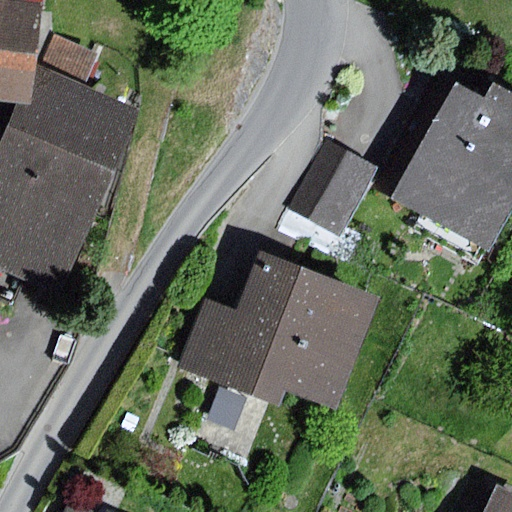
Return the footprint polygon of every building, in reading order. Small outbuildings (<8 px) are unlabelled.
[(23,0),(0,0),(0,98),(1,98),(13,100),(17,63),(23,0)] [(13,100),(1,98),(0,100),(0,272),(48,293),(122,103),(17,63),(13,100)] [(484,99),(454,83),(391,201),(487,253),(511,206),(511,91),(493,82),(484,99)] [(374,167),(327,139),(287,207),(335,235),(374,167)] [(226,307),(194,296),(170,365),(266,398),(269,387),(325,407),(366,290),(246,249),(226,307)] [(511,511),(511,493),(486,480),(469,511),(511,511)] [(92,511),(65,498),(57,511),(92,511)]
